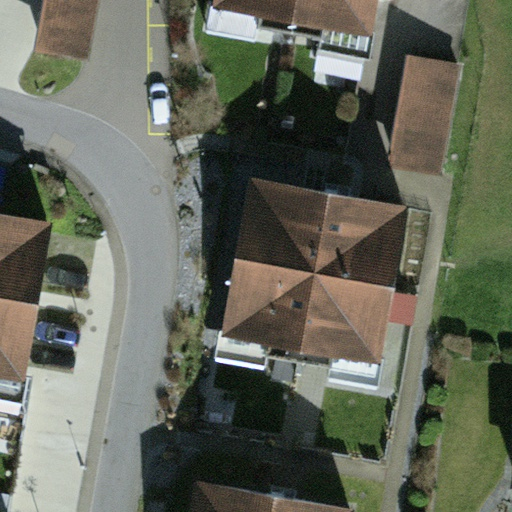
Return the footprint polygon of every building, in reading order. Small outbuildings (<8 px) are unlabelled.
[(85,0),(33,0),(25,55),(76,63),(85,0)] [(367,0),(207,0),(207,5),(362,30),(367,0)] [(461,76),(411,67),(390,174),(439,183),(461,76)] [(392,218),(237,192),(213,343),(367,369),(392,218)] [(38,233),(0,225),(0,384),(10,387),(38,233)] [(281,511),(189,497),(186,511),(281,511)]
